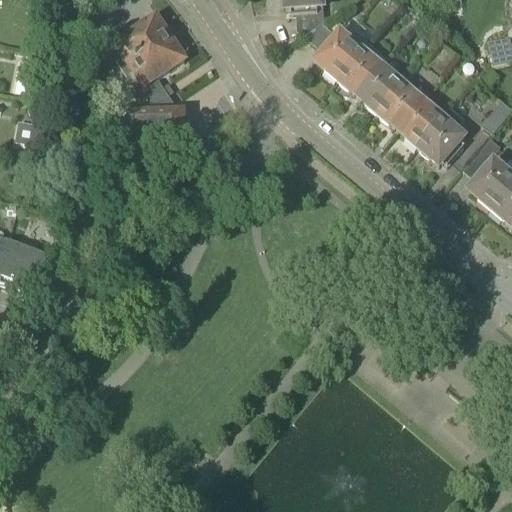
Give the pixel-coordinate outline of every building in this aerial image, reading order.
[(322,31),(324,30),(321,0),(282,0),(283,4),(285,5),(285,15),(290,14),(291,21),(297,21),(297,37),(302,42),(318,33),(317,34),(322,31)] [(185,164),(184,160),(183,118),(174,119),(173,109),(168,101),(172,98),(167,90),(162,93),(157,85),(184,66),(156,24),(131,41),(123,29),(107,39),(123,63),(117,68),(128,85),(135,96),(135,117),(120,118),(121,168),(165,166),(165,165),(185,164)] [(332,40),(322,31),(317,34),(315,36),(307,45),(318,55),(315,60),(319,64),(316,68),(324,74),(324,76),(336,86),(361,58),(367,51),(354,40),(346,33),(340,40),(337,44),(332,40)] [(511,67),(511,54),(509,43),(486,50),(492,73),(511,67)] [(361,58),(336,86),(349,97),(351,97),(358,103),(381,75),(372,68),(361,58)] [(381,75),(358,103),(364,108),(364,110),(377,121),(401,92),(389,82),(381,75)] [(489,90),(497,82),(493,77),(485,86),(489,90)] [(401,92),(377,121),(389,131),(391,131),(397,137),(421,109),(412,101),(420,91),(409,82),(401,92)] [(42,106),(44,98),(35,96),(33,105),(42,106)] [(500,107),(480,131),(492,140),(511,116),(500,107)] [(421,109),(397,137),(404,142),(404,144),(417,155),(441,126),(421,109)] [(28,116),(32,131),(44,127),(40,113),(28,116)] [(441,126),(417,155),(429,165),(431,165),(439,171),(442,168),(447,172),(464,151),(460,147),(462,144),(454,137),(463,127),(450,116),(441,126)] [(26,147),(31,129),(21,126),(16,144),(26,147)] [(476,161),(485,169),(486,169),(500,153),(490,144),(476,161)] [(490,173),(486,169),(485,169),(468,190),(473,194),(470,198),(477,204),(477,206),(490,217),(511,191),(511,167),(510,166),(501,177),(493,170),(490,173)] [(511,191),(490,217),(503,227),(504,227),(511,233),(511,191)] [(0,285),(9,248),(3,248),(3,239),(1,236),(0,236),(0,285)] [(16,298),(28,304),(28,303),(27,303),(47,263),(9,248),(0,285),(0,291),(16,298)]
